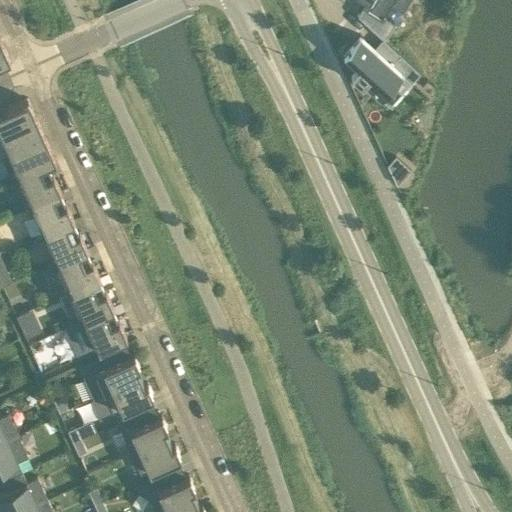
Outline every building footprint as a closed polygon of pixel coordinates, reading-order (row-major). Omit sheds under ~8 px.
[(365,0),(364,2),(380,13),(388,1),(402,9),(407,0),(365,0)] [(358,33),(342,51),(357,64),(351,71),(361,80),(379,97),(401,72),(410,80),(410,81),(419,70),(381,37),(373,46),(358,33)] [(0,60),(9,57),(0,37),(0,60)] [(0,108),(0,133),(36,117),(27,97),(0,108)] [(45,137),(36,117),(0,133),(0,143),(6,155),(10,153),(45,137)] [(6,155),(0,157),(0,180),(9,176),(18,172),(19,173),(45,161),(45,162),(54,157),(45,137),(10,153),(6,155)] [(410,168),(395,154),(386,163),(396,183),(410,168)] [(23,206),(28,204),(58,190),(58,191),(60,190),(52,171),(50,172),(45,162),(45,161),(19,173),(18,172),(9,176),(23,206)] [(41,233),(45,231),(71,219),(71,220),(73,219),(65,200),(63,201),(58,191),(58,190),(28,204),(41,233)] [(45,231),(58,259),(58,260),(84,248),(84,249),(86,248),(78,229),(76,230),(71,220),(71,219),(45,231)] [(89,259),(84,249),(84,248),(58,260),(58,259),(53,261),(67,290),(97,277),(97,278),(99,277),(91,258),(89,259)] [(67,290),(52,297),(65,326),(80,319),(110,306),(111,307),(113,306),(104,287),(102,288),(97,278),(97,277),(67,290)] [(33,305),(16,311),(25,332),(41,325),(33,305)] [(80,319),(65,326),(78,356),(93,349),(126,334),(117,316),(115,317),(111,307),(110,306),(80,319)] [(140,375),(136,366),(139,365),(133,352),(108,363),(103,353),(79,365),(83,374),(82,375),(92,397),(103,392),(103,391),(140,375)] [(92,397),(90,398),(99,418),(112,412),(113,412),(127,406),(128,405),(149,396),(152,394),(147,381),(143,383),(140,375),(103,391),(103,392),(92,397)] [(61,395),(53,399),(58,411),(67,407),(61,395)] [(0,440),(17,433),(7,411),(0,414),(0,440)] [(131,453),(167,435),(163,427),(167,425),(161,414),(122,434),(131,453)] [(91,418),(75,425),(80,437),(97,429),(91,418)] [(72,441),(80,437),(75,425),(67,429),(72,441)] [(0,478),(0,479),(21,470),(16,459),(27,454),(17,433),(0,440),(0,478)] [(167,435),(131,453),(140,473),(180,455),(174,441),(171,443),(167,435)] [(80,437),(72,441),(78,453),(86,450),(80,437)] [(0,491),(0,506),(2,511),(12,511),(46,497),(36,475),(26,480),(21,470),(0,479),(5,489),(0,491)] [(158,511),(194,496),(191,488),(194,486),(188,473),(148,491),(157,511),(158,511)] [(93,501),(101,498),(96,486),(87,489),(93,501)] [(158,511),(205,511),(201,502),(198,504),(194,496),(158,511)] [(53,511),(46,497),(12,511),(53,511)] [(101,498),(93,501),(97,511),(101,511),(107,510),(101,498)]
